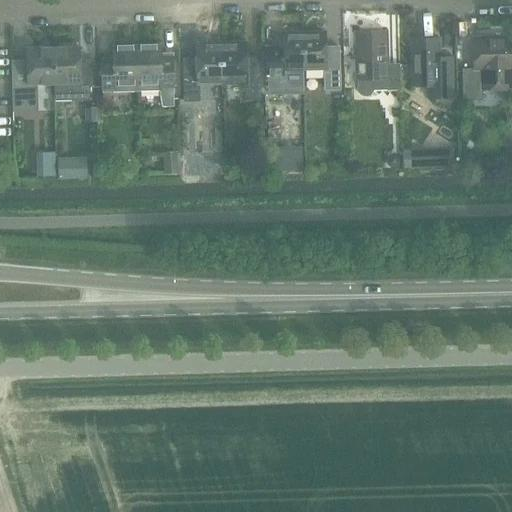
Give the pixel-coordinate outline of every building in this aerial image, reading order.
[(372,91),(400,91),(399,65),(386,65),(385,32),(356,33),(356,56),(357,58),(357,77),(357,91),(360,94),(363,96),(366,96),(369,95),(370,94),(372,91)] [(282,70),(303,69),(302,33),(280,34),(280,49),(267,49),(268,91),(282,91),(282,70)] [(325,89),(339,89),(338,48),(325,48),(325,33),(302,33),(303,69),(324,69),(325,89)] [(511,36),(473,38),(474,69),(462,69),(463,102),(482,101),(482,89),(511,88),(511,36)] [(412,39),(413,75),(413,86),(428,86),(428,99),(453,98),(452,57),(440,58),(439,39),(412,39)] [(245,100),(260,99),(258,57),(246,58),(245,43),(221,44),(221,84),(245,83),(245,100)] [(198,84),(221,84),(221,44),(196,44),(196,59),(183,59),(184,101),(199,101),(198,84)] [(173,106),(173,91),(172,65),(161,66),(160,45),(137,46),(137,92),(160,91),(162,106),(173,106)] [(102,93),(137,92),(137,46),(113,46),(113,67),(101,67),(102,93)] [(37,84),(54,83),(53,47),(27,48),(27,60),(11,60),(13,112),(38,111),(37,84)] [(90,87),(92,87),(92,59),(80,59),(79,47),(53,47),(54,83),(54,101),(90,100),(90,87)] [(301,146),(267,148),(267,171),(302,170),(301,146)] [(211,148),(201,157),(211,168),(221,159),(211,148)] [(428,149),(408,150),(408,169),(429,168),(428,149)] [(178,174),(177,151),(163,152),(164,174),(178,174)] [(54,152),(41,152),(42,177),(54,176),(54,152)] [(464,155),(463,159),(466,163),(470,164),(474,161),(475,157),(472,153),(468,152),(464,155)] [(390,156),(386,160),(386,165),(390,169),(396,169),(400,165),(399,159),(395,156),(390,156)] [(85,157),(55,158),(56,179),(69,179),(86,178),(85,157)]
